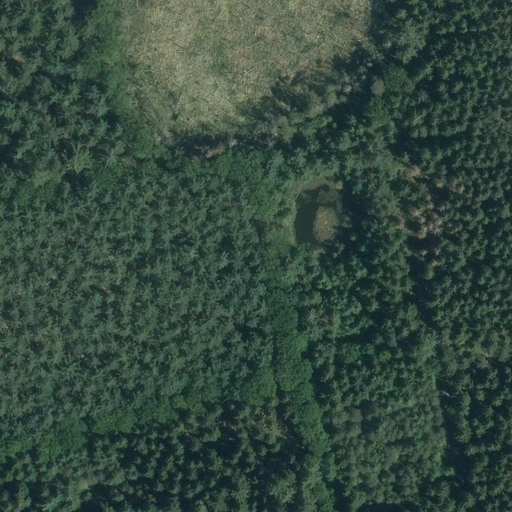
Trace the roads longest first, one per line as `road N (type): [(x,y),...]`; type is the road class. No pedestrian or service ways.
road 1 (track): [(0,193),(166,156)]
road 2 (track): [(337,511),(307,369)]
